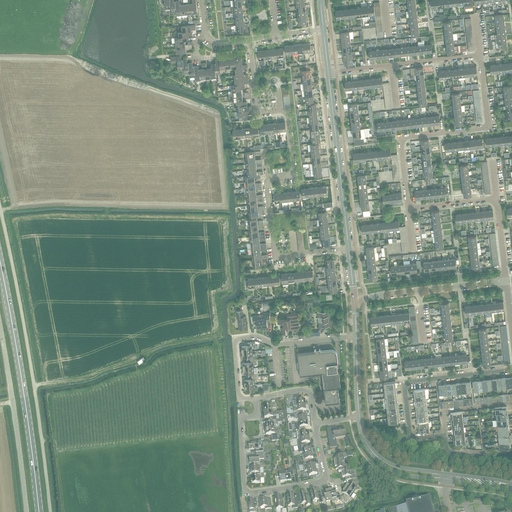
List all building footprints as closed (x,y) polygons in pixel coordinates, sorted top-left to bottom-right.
[(161,0),(162,3),(165,3),(165,8),(166,11),(171,11),(170,8),(171,8),(169,0),(161,0)] [(437,0),(430,0),(432,8),(432,10),(438,10),(438,7),(437,0)] [(463,0),(464,4),(464,8),(473,7),(473,1),(472,0),(463,0)] [(266,63),(265,61),(265,59),(264,50),(258,51),(258,53),(255,54),(256,61),(258,61),(258,64),(265,63),(266,63)] [(235,58),(230,58),(230,64),(234,63),(235,65),(237,65),(237,68),(235,68),(235,70),(237,70),(238,74),(243,74),(243,69),(246,68),(246,64),(242,65),(241,57),(239,57),(238,53),(234,54),(235,58)] [(184,69),(183,60),(181,60),(181,56),(177,56),(171,57),(171,62),(177,62),(178,70),(184,69)] [(353,61),(352,58),(344,59),(345,65),(346,68),(356,67),(355,61),(353,61)] [(251,109),(238,111),(239,116),(242,116),(243,120),(253,119),(252,115),(248,115),(248,114),(252,113),(251,109)] [(361,139),(360,136),(361,136),(360,129),(352,130),(353,137),(354,137),(354,140),(361,139)] [(318,209),(318,213),(319,219),(327,218),(326,212),(325,212),(324,209),(318,209)] [(416,263),(410,264),(411,272),(417,271),(421,271),(420,261),(416,261),(416,263)] [(485,266),(479,267),(479,261),(471,262),(472,268),(478,267),(478,270),(486,270),(485,266)] [(248,280),(245,280),(246,287),(249,287),(255,286),(254,278),(248,279),(248,280)] [(238,318),(240,329),(248,329),(246,317),(243,317),(242,311),(236,312),(237,318),(238,318)] [(319,330),(332,328),(330,311),(317,312),(319,330)] [(261,314),(261,315),(261,318),(262,327),(268,326),(267,320),(270,320),(269,313),(264,313),(264,314),(263,314),(261,314)] [(297,313),(287,314),(287,317),(289,317),(291,327),(290,327),(290,330),(299,329),(297,313)] [(258,315),(252,316),(253,324),(256,324),(257,327),(262,327),(261,318),(261,315),(260,314),(258,314),(258,315)] [(290,327),(291,327),(289,317),(287,317),(287,319),(283,319),(283,318),(278,319),(278,324),(284,323),(284,327),(281,327),(282,334),(287,333),(287,327),(290,327)] [(242,352),(252,351),(252,348),(255,347),(255,342),(249,342),(249,346),(242,346),(242,352)] [(332,349),(331,349),(320,351),(320,349),(314,350),(314,351),(309,352),(304,352),(297,353),(298,360),(298,362),(299,367),(299,369),(300,375),(306,374),(306,375),(307,375),(307,374),(312,374),(317,373),(322,373),(324,388),(324,393),(325,398),(326,403),(325,403),(340,402),(340,401),(339,401),(339,396),(338,391),(338,387),(341,387),(341,386),(340,386),(340,381),(339,376),(339,371),(339,370),(338,370),(337,363),(338,363),(337,354),(337,353),(336,352),(336,351),(335,351),(334,350),(333,349),(332,349)] [(256,359),(256,356),(256,353),(253,354),(252,351),(242,352),(243,357),(250,357),(250,359),(256,359)] [(244,368),(254,368),(253,364),(257,364),(256,359),(250,359),(250,362),(243,363),(244,368)] [(254,368),(244,368),(244,374),(251,373),(251,376),(258,376),(258,373),(257,367),(254,368)] [(245,385),(255,384),(255,379),(258,379),(258,376),(251,376),(252,379),(245,380),(245,385)] [(294,406),(297,406),(306,405),(305,400),(302,400),(301,397),(298,398),(298,396),(294,396),(295,401),(293,401),(294,406)] [(264,413),(273,412),(272,408),(275,408),(275,403),(268,404),(268,406),(263,407),(264,413)] [(306,410),(306,405),(297,406),(298,408),(294,409),(294,411),(296,411),(296,414),(303,413),(303,411),(306,410)] [(273,415),(273,412),(264,413),(264,418),(269,418),(270,420),(277,420),(276,415),(273,415)] [(299,420),(299,422),(307,421),(307,416),(303,416),(303,413),(296,414),(294,415),(294,418),(296,420),(299,420)] [(266,429),(274,428),(274,425),(277,425),(277,420),(270,420),(270,423),(265,424),(266,429)] [(308,426),(307,421),(299,422),(299,425),(297,425),(295,427),(296,431),(297,430),(305,429),(305,427),(308,426)] [(327,428),(330,448),(337,447),(336,439),(345,437),(344,428),(337,429),(336,427),(327,428)] [(274,428),(266,429),(266,435),(271,434),(271,437),(272,441),(279,440),(278,436),(278,431),(275,432),(274,428)] [(298,436),(297,436),(297,438),(298,438),(299,438),(301,438),(309,437),(309,432),(305,432),(305,429),(297,430),(298,436)] [(310,442),(309,437),(299,438),(299,441),(298,441),(298,444),(299,446),(301,446),(307,446),(306,443),(310,442)] [(256,452),(263,452),(263,445),(258,445),(258,442),(248,443),(249,449),(256,449),(256,452)] [(303,452),(304,455),(312,453),(311,448),(307,449),(307,446),(301,446),(299,446),(298,447),(299,453),(303,452)] [(336,455),(336,458),(334,458),(334,460),(334,464),(344,462),(344,458),(346,458),(347,457),(353,456),(352,452),(336,455)] [(259,459),(264,459),(263,453),(256,453),(256,456),(249,456),(250,463),(259,462),(259,459)] [(304,455),(302,456),(302,459),(303,458),(304,463),(311,462),(310,459),(313,458),(312,453),(304,455)] [(311,462),(304,463),(303,463),(305,471),(308,471),(316,469),(315,463),(311,464),(311,462)] [(336,470),(338,469),(339,472),(341,472),(349,471),(348,467),(347,466),(345,466),(344,462),(334,464),(335,467),(336,470)] [(260,468),(263,468),(263,463),(256,464),(256,467),(250,467),(250,473),(260,473),(260,468)] [(288,472),(285,473),(286,481),(291,480),(291,476),(294,475),(293,474),(296,474),(295,470),(293,470),(293,468),(287,469),(288,472)] [(280,482),(286,481),(285,473),(281,473),(281,470),(276,470),(277,477),(280,477),(280,482)] [(356,479),(355,475),(354,474),(352,474),(351,470),(349,471),(341,472),(342,476),(342,475),(342,478),(345,477),(345,480),(352,479),(356,479)] [(264,478),(264,473),(257,474),(257,477),(250,477),(251,483),(261,483),(260,479),(264,478)] [(359,481),(358,479),(357,478),(356,479),(352,479),(352,482),(353,482),(354,485),(353,486),(349,483),(347,485),(347,484),(345,488),(354,493),(358,486),(358,482),(359,481)] [(340,497),(341,502),(344,504),(345,503),(347,503),(354,493),(345,488),(343,491),(342,493),(345,494),(344,496),(340,497)] [(323,502),(322,498),(321,494),(318,495),(316,489),(310,491),(313,502),(317,500),(318,503),(323,502)] [(331,500),(336,499),(337,499),(337,500),(341,502),(340,497),(339,493),(336,494),(335,489),(333,489),(329,490),(331,500)] [(326,501),(331,500),(329,490),(325,491),(323,492),(325,497),(322,498),(323,502),(323,504),(326,504),(326,502),(326,501)] [(306,506),(311,505),(309,496),(306,497),(305,492),(299,494),(301,504),(305,503),(306,506)] [(293,509),(298,508),(297,499),(294,500),(293,494),(287,495),(288,506),(292,506),(293,509)] [(276,509),(283,508),(281,496),(274,497),(276,509)] [(403,506),(390,509),(390,511),(432,511),(433,511),(432,511),(431,511),(432,510),(432,507),(431,507),(430,507),(431,505),(431,502),(430,503),(429,502),(430,501),(430,498),(421,500),(420,501),(419,501),(419,500),(418,500),(417,500),(416,500),(415,500),(414,500),(414,501),(413,501),(413,502),(412,503),(411,502),(407,503),(408,508),(404,509),(403,506)] [(265,509),(272,508),(270,499),(267,499),(259,500),(260,508),(265,507),(265,509)] [(249,510),(249,511),(255,511),(257,511),(256,508),(257,507),(256,500),(253,500),(248,500),(249,510)]
